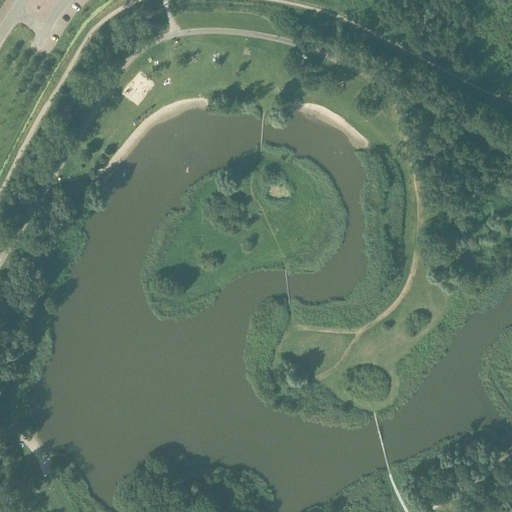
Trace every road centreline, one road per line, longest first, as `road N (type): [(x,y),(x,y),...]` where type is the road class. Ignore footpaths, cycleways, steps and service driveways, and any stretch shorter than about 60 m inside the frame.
road 1 (unknown): [(511,101),(345,19),(265,0)]
road 2 (unknown): [(138,0),(83,42),(0,191)]
